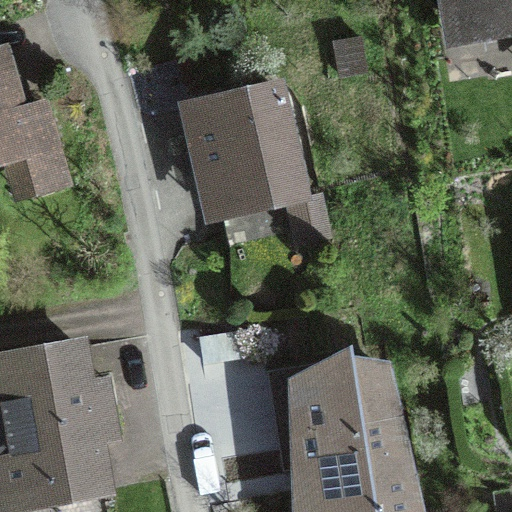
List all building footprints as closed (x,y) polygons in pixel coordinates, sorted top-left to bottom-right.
[(511,0),(447,0),(451,22),(480,17),(484,37),(511,32),(511,0)] [(35,187),(67,178),(47,109),(19,117),(7,76),(0,69),(0,161),(25,154),(35,187)] [(299,190),(276,88),(197,106),(220,208),(299,190)] [(0,449),(8,495),(69,484),(71,496),(105,489),(97,441),(119,437),(113,406),(91,410),(80,348),(0,362),(0,449)] [(378,365),(345,370),(343,358),(279,369),(295,470),(305,469),(308,489),(299,491),(298,511),(413,511),(403,448),(391,450),(378,365)]
